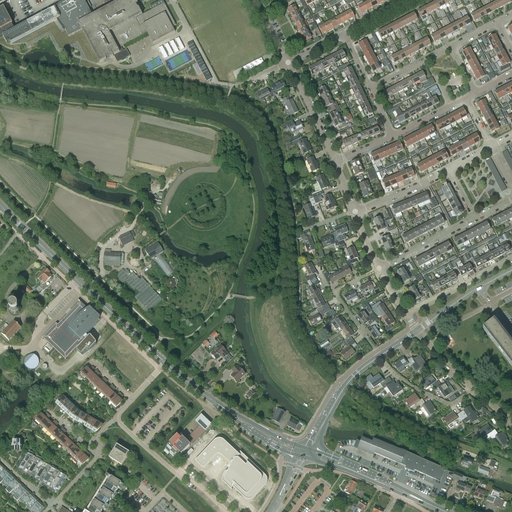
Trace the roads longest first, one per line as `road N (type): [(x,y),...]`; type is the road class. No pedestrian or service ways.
road 1 (tertiary): [(166,363),(1,207)]
road 2 (tertiary): [(451,511),(311,449)]
road 3 (track): [(472,455),(387,419),(340,386)]
road 4 (tertiary): [(306,457),(440,511)]
road 5 (residential): [(225,511),(114,419)]
road 6 (track): [(52,149),(112,180),(141,172),(169,183)]
road 7 (residential): [(378,353),(335,292),(378,268)]
road 8 (tertiary): [(378,353),(340,386),(303,447)]
road 9 (residential): [(406,315),(511,258)]
